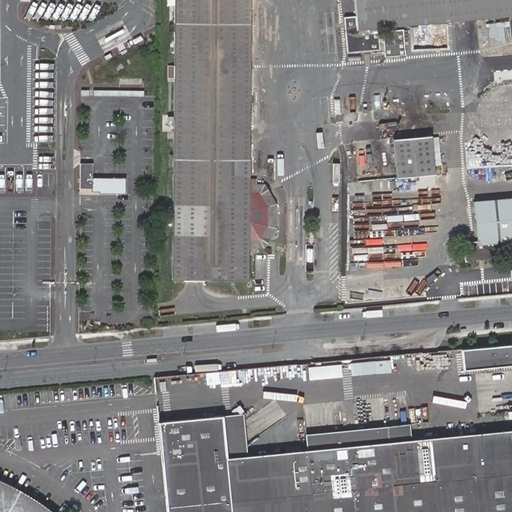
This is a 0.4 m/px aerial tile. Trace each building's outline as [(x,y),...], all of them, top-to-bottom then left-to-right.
[(253,0),(177,0),(174,286),(250,287),(250,253),(263,253),(266,243),(270,243),(274,230),(274,215),(270,201),(266,201),(263,191),(251,191),(253,0)] [(511,0),(356,0),(358,16),(347,18),(351,54),(383,50),(382,42),(387,41),(386,37),(382,37),(381,27),(511,14),(511,25),(511,0)] [(409,55),(406,30),(386,32),(387,41),(389,57),(409,55)] [(395,140),(398,178),(437,175),(437,166),(435,138),(435,136),(395,140)] [(443,165),(441,138),(435,138),(437,166),(443,165)] [(94,162),(80,163),(80,188),(93,188),(93,193),(127,193),(127,177),(94,177),(94,162)] [(465,242),(467,259),(507,255),(506,241),(509,241),(511,255),(511,263),(511,262),(511,197),(475,201),(479,240),(465,242)] [(511,511),(511,343),(461,348),(463,369),(511,364),(511,429),(411,439),(409,424),(305,434),(307,450),(247,456),(242,414),(158,423),(166,511),(511,511)] [(392,360),(354,360),(354,372),(392,372),(392,360)] [(343,376),(343,366),(311,365),(311,376),(343,376)] [(131,452),(135,510),(151,509),(147,451),(131,452)] [(0,511),(52,511),(43,504),(23,492),(4,483),(0,480),(0,511)]
